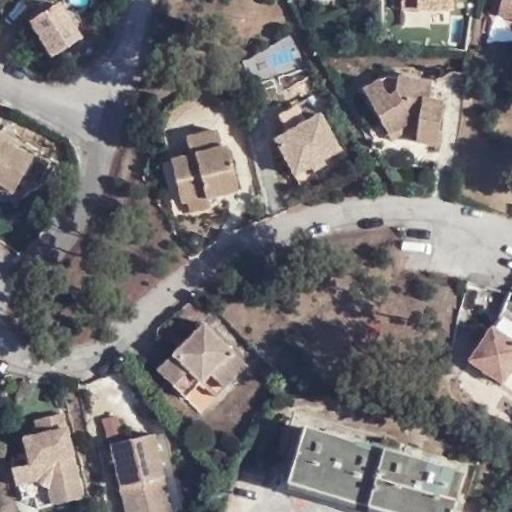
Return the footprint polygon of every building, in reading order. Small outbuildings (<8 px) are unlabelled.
[(64,0),(42,15),(67,52),(89,37),(64,0)] [(400,0),(401,8),(451,8),(451,0),(400,0)] [(511,0),(503,0),(499,16),(511,20),(511,0)] [(388,71),(364,84),(389,128),(411,117),(419,118),(418,139),(437,140),(443,99),(430,96),(432,76),(388,71)] [(325,160),(341,151),(311,98),(279,116),(290,134),(276,141),(296,176),(312,167),(325,160)] [(210,191),(212,194),(242,186),(226,124),(190,134),(194,152),(175,156),(185,196),(193,194),(210,191)] [(0,136),(0,173),(18,183),(39,151),(8,134),(3,137),(0,136)] [(325,160),(312,167),(315,173),(328,166),(325,160)] [(18,183),(0,173),(0,185),(13,192),(18,183)] [(213,204),(212,194),(210,191),(193,194),(197,208),(213,204)] [(499,386),(511,366),(511,337),(486,321),(461,361),(499,386)] [(244,362),(199,323),(155,370),(185,396),(209,372),(224,384),(244,362)] [(81,493),(62,408),(34,414),(37,428),(20,432),(26,459),(10,463),(14,480),(18,478),(21,493),(30,491),(34,493),(36,503),(81,493)] [(171,511),(152,429),(109,439),(126,511),(171,511)] [(312,433),(297,487),(384,511),(462,511),(470,479),(312,433)]
